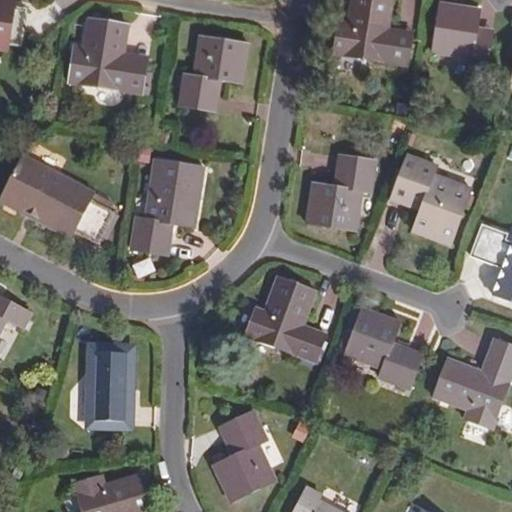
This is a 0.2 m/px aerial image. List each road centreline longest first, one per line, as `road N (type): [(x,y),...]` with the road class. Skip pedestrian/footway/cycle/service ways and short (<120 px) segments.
road 1 (residential): [(300,23),(268,200),(249,238)]
road 2 (residential): [(191,511),(176,474),(168,300)]
road 3 (residential): [(249,238),(440,307)]
road 4 (residential): [(168,300),(118,303),(0,244)]
road 5 (residential): [(300,23),(147,0)]
road 6 (unknown): [(0,124),(52,0)]
